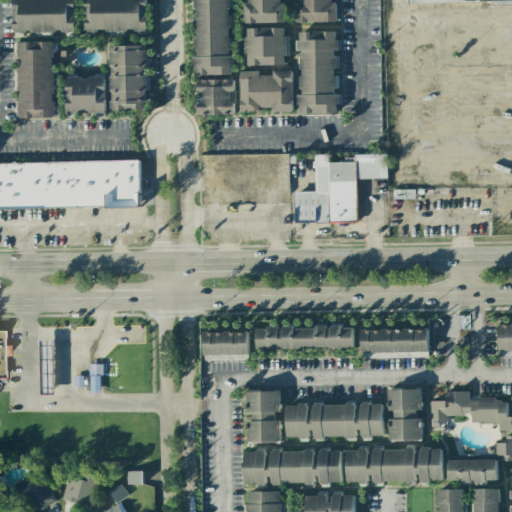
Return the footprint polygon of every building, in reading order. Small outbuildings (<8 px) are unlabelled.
[(12,0),(13,33),(74,31),(73,0),(12,0)] [(84,0),(85,31),(147,30),(146,0),(84,0)] [(233,75),(233,56),(231,56),(229,0),(193,0),(194,8),(195,8),(195,39),(194,39),(194,56),(193,56),(193,75),(233,75)] [(244,23),(285,22),(284,2),(280,2),(280,0),(247,0),(248,3),(244,3),(244,23)] [(299,0),(299,3),(295,3),(295,22),(336,22),(336,2),(332,2),(331,0),(299,0)] [(246,66),(286,65),(285,35),(283,36),(283,27),(245,28),(246,66)] [(338,113),(338,93),(336,93),(336,50),(337,50),(337,31),(297,31),(297,51),(301,51),(301,95),(299,95),(299,113),(338,113)] [(53,41),(17,42),(19,118),(54,117),(53,41)] [(147,110),(146,45),(116,45),(116,51),(110,51),(110,110),(147,110)] [(292,71),(273,71),(273,75),(260,75),(260,71),(240,71),(241,112),(260,112),(260,107),(273,107),(273,112),(292,112),(292,71)] [(106,112),(105,77),(66,77),(66,112),(106,112)] [(233,79),(198,79),(199,103),(197,103),(198,115),(233,114),(233,79)] [(295,223),(357,222),(357,179),(387,178),(387,154),(355,154),(355,162),(329,163),(329,154),(315,154),(315,191),(295,192),(295,223)] [(288,183),(288,157),(233,158),(234,185),(288,183)] [(213,170),(225,169),(225,159),(212,159),(213,170)] [(140,160),(0,162),(0,209),(141,206),(140,160)] [(511,350),(511,324),(498,324),(499,351),(511,350)] [(256,349),(353,348),(353,326),(256,328),(256,349)] [(428,356),(428,329),(361,330),(362,357),(428,356)] [(203,332),(203,355),(248,354),(248,331),(203,332)] [(421,418),(420,418),(419,389),(388,389),(389,411),(390,411),(390,441),(421,441),(421,418)] [(279,391),(247,391),(247,413),(248,413),(248,443),(278,443),(278,412),(279,412),(279,391)] [(430,401),(431,427),(446,427),(446,415),(471,414),(471,423),(498,423),(499,430),(511,430),(511,417),(507,417),(507,399),(469,400),(469,391),(446,392),(446,401),(430,401)] [(382,438),(382,403),(357,403),(357,404),(307,404),(286,404),(286,437),(382,438)] [(511,458),(511,435),(505,436),(505,443),(495,443),(496,459),(511,458)] [(442,448),(417,448),(417,445),(404,445),(404,449),(370,449),(346,449),(345,482),(370,483),(370,482),(418,482),(418,481),(441,482),(442,448)] [(243,451),(244,484),(269,484),(313,484),(313,476),(319,476),(319,483),(340,483),(340,450),(316,450),(265,451),(243,451)] [(496,459),(447,460),(447,482),(497,481),(496,459)] [(56,499),(36,470),(9,489),(15,498),(26,490),(40,511),(56,499)] [(142,484),(142,471),(127,471),(127,484),(142,484)] [(68,475),(62,499),(79,504),(81,499),(93,503),(100,477),(82,472),(81,479),(68,475)] [(498,511),(498,488),(473,489),(473,511),(498,511)] [(437,511),(463,511),(463,489),(438,489),(437,511)] [(280,511),(280,491),(246,492),(246,511),(280,511)] [(353,511),(353,494),(329,494),(329,495),(305,495),(304,511),(353,511)] [(124,511),(121,503),(100,511),(124,511)]
